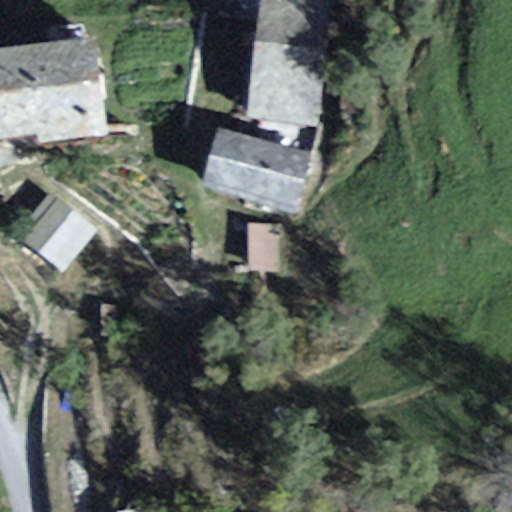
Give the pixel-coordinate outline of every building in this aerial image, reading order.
[(260,0),(246,116),(317,125),(333,0),(260,0)] [(95,38),(0,48),(0,139),(37,135),(38,143),(106,135),(95,38)] [(311,151),(218,126),(201,187),(294,213),(311,151)] [(63,275),(98,229),(50,192),(14,237),(63,275)] [(278,223),(247,223),(247,268),(278,268),(278,223)]
